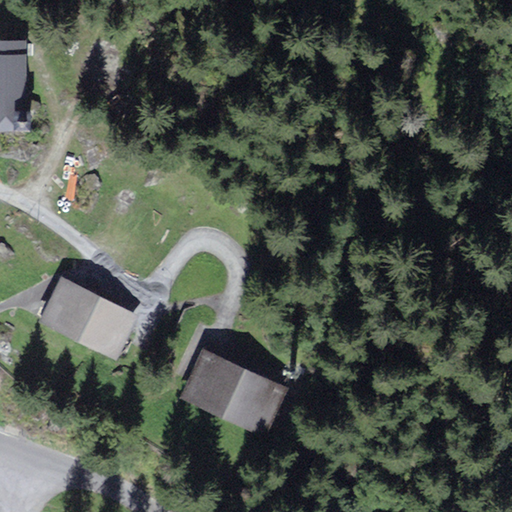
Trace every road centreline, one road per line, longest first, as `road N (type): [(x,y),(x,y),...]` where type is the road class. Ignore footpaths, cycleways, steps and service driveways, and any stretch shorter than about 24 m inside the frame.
road 1 (tertiary): [(0,444),(88,477),(146,511)]
road 2 (residential): [(0,194),(65,230),(122,292)]
